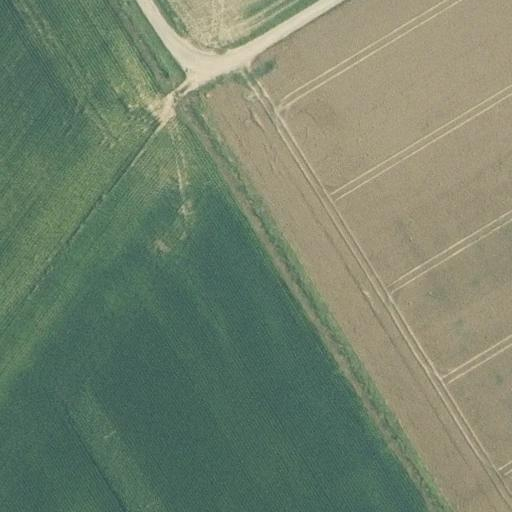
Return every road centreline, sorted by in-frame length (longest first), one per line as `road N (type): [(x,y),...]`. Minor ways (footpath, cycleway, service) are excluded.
road 1 (track): [(217,71),(175,104),(0,332)]
road 2 (unclassified): [(333,0),(217,71),(191,64),(150,0)]
